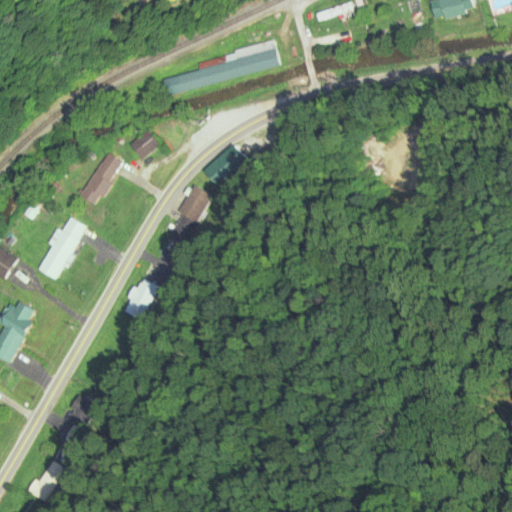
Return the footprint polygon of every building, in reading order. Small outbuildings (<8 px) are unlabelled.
[(436,0),(430,2),(435,22),(474,13),(470,0),(436,0)] [(164,80),(168,95),(280,68),(273,43),(197,62),(200,71),(164,80)] [(130,145),(142,160),(161,144),(150,129),(130,145)] [(359,164),(375,165),(376,147),(360,146),(359,164)] [(98,207),(123,162),(106,153),(81,197),(98,207)] [(196,229),(213,196),(196,186),(178,219),(196,229)] [(38,271),(58,281),(86,227),(70,218),(62,233),(59,231),(38,271)] [(0,277),(4,280),(17,261),(1,249),(0,249),(0,277)] [(159,289),(141,280),(127,312),(145,320),(159,289)] [(0,324),(4,327),(0,334),(0,358),(10,364),(37,312),(19,303),(14,313),(6,308),(0,319),(0,324)]
